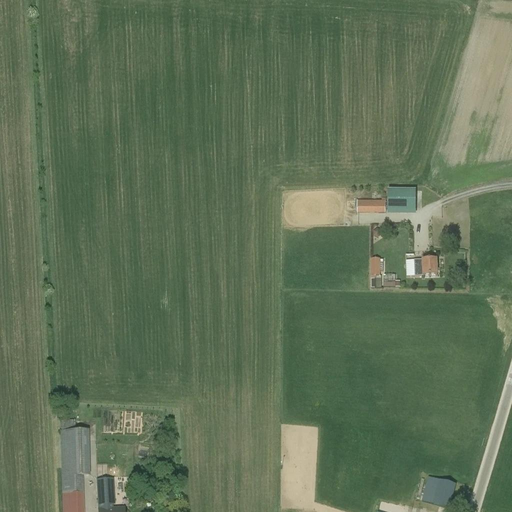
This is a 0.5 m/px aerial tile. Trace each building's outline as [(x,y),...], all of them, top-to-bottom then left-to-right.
[(416,216),(416,191),(388,191),(388,216),(416,216)] [(357,201),(357,215),(386,215),(386,199),(382,199),(382,201),(357,201)] [(380,260),(371,260),(371,289),(381,289),(381,277),(380,277),(380,273),(383,273),(383,261),(380,261),(380,260)] [(436,261),(423,261),(415,262),(415,277),(437,277),(436,261)] [(83,495),(83,477),(90,477),(89,431),(75,432),(75,421),(66,421),(66,420),(67,420),(67,417),(61,417),(62,432),(62,511),(82,511),(82,495),(83,495)] [(124,511),(124,509),(113,509),(112,506),(115,505),(113,479),(97,480),(98,511),(124,511)] [(429,479),(422,502),(429,504),(449,510),(456,486),(450,484),(441,482),(435,480),(429,479)]
